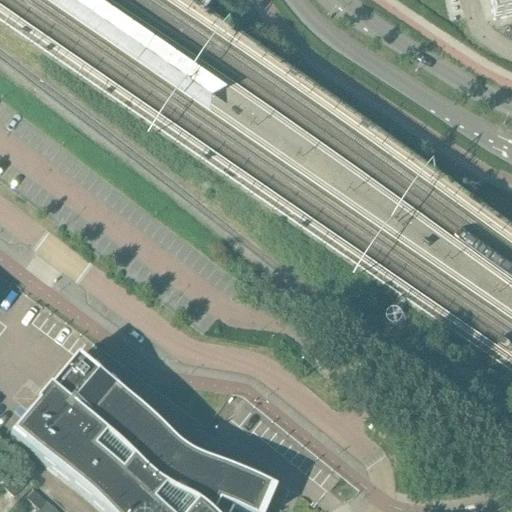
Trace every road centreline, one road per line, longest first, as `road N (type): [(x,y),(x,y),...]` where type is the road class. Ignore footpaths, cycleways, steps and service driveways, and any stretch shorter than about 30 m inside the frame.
road 1 (residential): [(0,210),(189,350),(262,372),(376,465),(382,502)]
road 2 (secondary): [(293,0),(351,53),(511,143)]
road 3 (secondary): [(511,107),(443,72),(345,0)]
